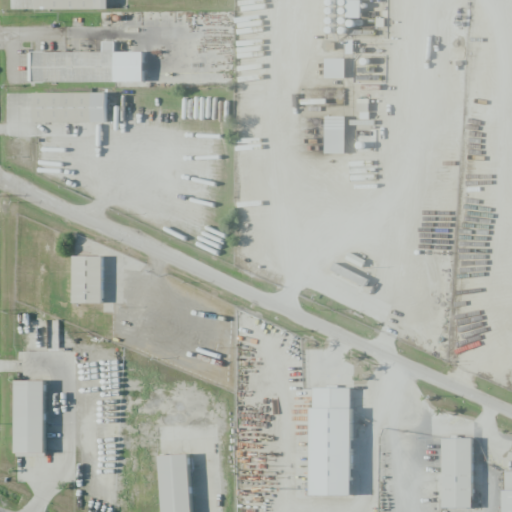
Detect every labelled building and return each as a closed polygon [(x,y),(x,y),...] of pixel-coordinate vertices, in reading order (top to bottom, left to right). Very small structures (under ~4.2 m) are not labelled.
[(45,0),(114,0),(114,12),(45,12),(45,0)] [(121,58),(120,84),(39,83),(39,56),(121,58)] [(345,58),(326,58),(326,78),(345,78),(345,58)] [(111,96),(111,125),(41,125),(41,96),(111,96)] [(326,153),(345,153),(345,116),(325,116),(326,153)] [(80,305),(79,262),(102,261),(103,304),(80,305)] [(49,455),(25,455),(24,387),(49,386),(49,455)] [(322,498),(321,413),(361,413),(362,498),(322,498)] [(451,509),(452,442),(478,442),(478,510),(451,509)] [(170,511),(167,460),(193,458),(196,511),(170,511)]
